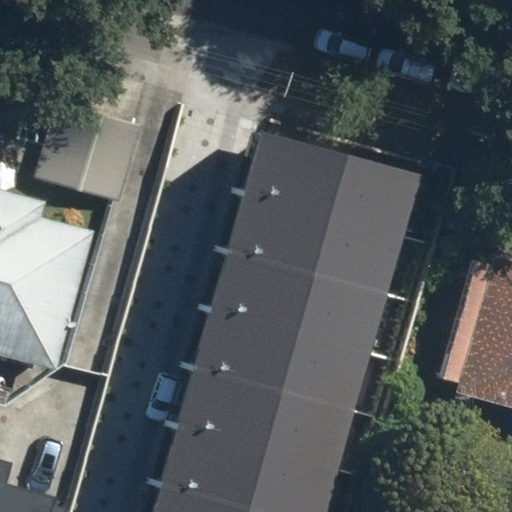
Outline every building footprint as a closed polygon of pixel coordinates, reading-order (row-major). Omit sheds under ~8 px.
[(70,92),(41,172),(117,200),(146,120),(70,92)] [(273,137),(175,511),(308,511),(398,170),(273,137)] [(0,354),(43,367),(51,337),(106,352),(123,292),(67,276),(81,227),(30,213),(34,196),(0,186),(0,354)] [(511,257),(482,249),(444,387),(511,405),(511,257)] [(0,511),(64,511),(69,494),(0,474),(0,511)]
